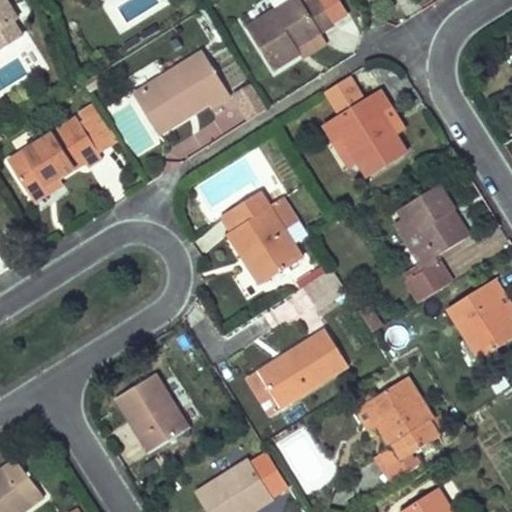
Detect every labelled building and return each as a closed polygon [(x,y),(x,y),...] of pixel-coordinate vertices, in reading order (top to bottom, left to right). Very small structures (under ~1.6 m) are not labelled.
[(0,0),(0,50),(24,36),(15,21),(20,18),(9,0),(0,0)] [(290,10),(285,2),(230,36),(258,80),(285,63),(280,55),(317,32),(300,4),(290,10)] [(511,89),(511,54),(496,64),(511,89)] [(211,107),(182,59),(112,102),(136,141),(185,110),(191,119),(211,107)] [(388,159),(364,120),(371,115),(361,99),(305,133),(315,150),(325,145),(348,183),(388,159)] [(58,132),(76,160),(90,152),(72,123),(58,132)] [(58,132),(54,125),(0,158),(0,197),(4,204),(35,185),(60,170),(64,177),(80,168),(76,160),(58,132)] [(35,185),(4,204),(9,211),(40,192),(35,185)] [(435,218),(419,191),(383,212),(390,223),(377,231),(405,279),(390,288),(402,308),(432,289),(418,263),(447,246),(432,220),(435,218)] [(242,293),(285,267),(243,198),(204,221),(233,270),(230,272),(242,293)] [(315,311),(346,293),(327,261),(297,278),(315,311)] [(487,300),(478,285),(430,315),(463,367),(502,343),(492,327),(479,306),(487,300)] [(501,322),(487,300),(479,306),(492,327),(501,322)] [(356,338),(371,328),(355,304),(340,313),(356,338)] [(331,371),(310,336),(238,379),(244,388),(260,414),(331,371)] [(172,435),(139,380),(98,404),(111,426),(117,422),(130,443),(124,446),(132,459),(172,435)] [(246,423),(260,414),(244,388),(230,397),(246,423)] [(416,430),(392,388),(339,419),(350,438),(359,433),(372,455),(377,452),(387,469),(421,449),(411,433),(416,430)] [(117,422),(111,426),(124,446),(130,443),(117,422)] [(308,425),(280,438),(306,493),(334,480),(308,425)] [(373,477),(387,469),(377,452),(372,455),(363,461),(373,477)] [(242,511),(246,511),(257,506),(232,464),(178,497),(186,511),(231,511),(239,507),(242,511)] [(426,511),(420,500),(399,511),(426,511)]
